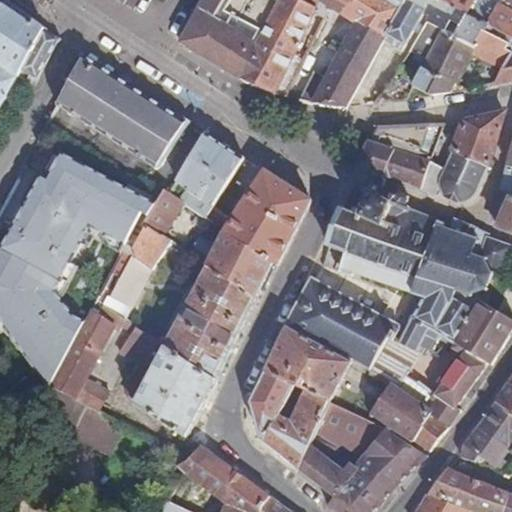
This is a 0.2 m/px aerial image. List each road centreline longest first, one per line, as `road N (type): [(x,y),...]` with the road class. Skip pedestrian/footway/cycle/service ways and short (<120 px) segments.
road 1 (residential): [(151,58),(325,169),(331,191),(227,413),(234,450),(315,511)]
road 2 (residential): [(511,363),(399,511)]
